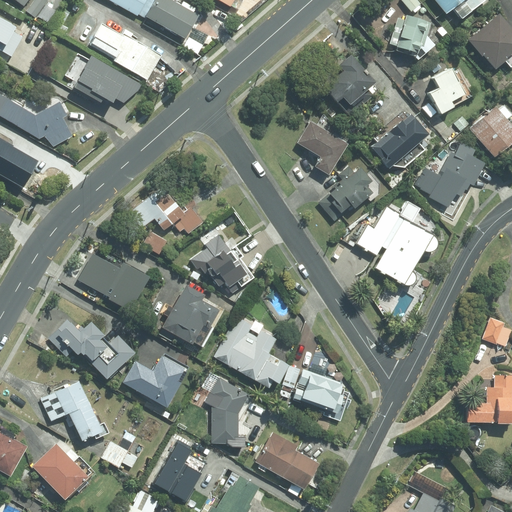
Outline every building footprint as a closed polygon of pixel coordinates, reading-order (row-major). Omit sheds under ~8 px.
[(47,0),(46,0),(34,0),(26,11),(35,17),(47,0)] [(148,17),(147,16),(155,0),(109,0),(138,16),(139,15),(147,19),(148,17)] [(186,38),(200,14),(174,0),(155,0),(147,16),(148,17),(186,38)] [(398,0),(408,12),(418,4),(415,0),(398,0)] [(431,0),(442,13),(449,7),(458,19),(481,0),(431,0)] [(87,44),(98,22),(81,13),(69,35),(87,44)] [(511,61),(511,37),(493,14),(461,40),(475,57),(476,56),(487,70),(499,60),(505,67),(511,61)] [(414,60),(430,46),(424,38),(428,24),(404,15),(393,48),(408,52),(414,60)] [(0,50),(11,56),(22,37),(14,33),(17,27),(0,17),(0,50)] [(57,32),(61,26),(54,22),(51,29),(57,32)] [(124,34),(122,33),(121,35),(101,23),(89,43),(88,44),(113,59),(112,61),(145,80),(160,55),(131,38),(133,34),(126,30),(124,34)] [(138,89),(142,83),(91,55),(85,67),(86,68),(76,86),(74,85),(72,89),(99,104),(100,100),(103,102),(106,96),(115,101),(117,98),(124,102),(138,89)] [(375,90),(346,56),(334,65),(339,71),(325,83),(326,84),(320,89),(332,103),(334,101),(345,115),(375,90)] [(453,82),(446,69),(428,79),(433,89),(424,94),(436,115),(449,107),(446,102),(460,94),(453,82)] [(37,115),(0,93),(0,115),(40,139),(46,136),(55,147),(74,137),(63,119),(69,115),(61,101),(37,115)] [(511,118),(501,106),(495,111),(493,108),(467,130),(490,158),(511,139),(511,130),(506,123),(511,118)] [(408,114),(369,146),(386,166),(425,134),(408,114)] [(458,131),(466,124),(460,117),(452,124),(458,131)] [(322,175),(341,144),(305,123),(292,144),(314,157),(309,167),(322,175)] [(356,132),(349,125),(344,129),(350,137),(356,132)] [(0,174),(23,188),(39,161),(13,147),(14,145),(0,137),(0,174)] [(427,194),(425,198),(444,207),(451,193),(456,196),(463,184),(467,186),(479,163),(466,157),(470,149),(457,143),(451,154),(448,153),(436,176),(420,168),(411,186),(427,194)] [(351,150),(346,147),(342,154),(347,157),(351,150)] [(348,209),(366,194),(360,186),(365,182),(354,168),(350,172),(346,166),(335,175),(338,179),(333,183),(335,185),(323,195),(324,196),(315,203),(331,222),(347,208),(348,209)] [(189,207),(194,203),(188,190),(174,201),(162,186),(124,217),(136,231),(153,217),(164,230),(172,223),(179,232),(197,217),(189,207)] [(369,270),(402,289),(410,274),(403,270),(416,249),(424,254),(433,238),(380,208),(368,228),(361,224),(350,244),(372,256),(377,247),(381,249),(369,270)] [(161,255),(169,241),(151,231),(143,245),(161,255)] [(220,238),(190,259),(197,269),(200,267),(205,275),(209,273),(219,286),(223,283),(231,293),(250,280),(220,238)] [(108,298),(130,311),(150,276),(123,261),(120,267),(91,252),(76,279),(109,297),(108,298)] [(203,347),(214,328),(212,327),(221,311),(203,300),(206,295),(186,284),(162,327),(163,328),(160,334),(172,341),(175,335),(194,345),(195,343),(203,347)] [(251,326),(236,317),(214,358),(270,389),(274,382),(279,384),(289,366),(267,354),(276,339),(260,331),(257,337),(248,332),(251,326)] [(502,346),(508,330),(500,327),(502,322),(488,317),(480,339),(493,344),(494,343),(502,346)] [(70,323),(66,319),(47,338),(65,357),(72,349),(78,355),(81,353),(107,379),(135,352),(118,335),(110,343),(104,337),(106,335),(93,321),(81,332),(71,322),(70,323)] [(122,383),(167,408),(182,383),(178,381),(185,369),(162,357),(153,372),(134,361),(122,383)] [(290,366),(279,395),(290,399),(301,370),(290,366)] [(339,421),(349,392),(341,389),(343,383),(303,369),(293,398),(324,409),(322,415),(339,421)] [(239,437),(239,415),(250,395),(210,373),(202,388),(210,392),(205,402),(211,407),(212,444),(227,444),(233,448),(246,447),(246,437),(239,437)] [(465,402),(465,421),(509,420),(509,400),(511,399),(511,388),(511,389),(511,374),(493,374),(493,386),(485,386),(486,402),(465,402)] [(77,380),(38,399),(50,422),(63,416),(68,426),(74,423),(83,440),(102,430),(77,380)] [(0,431),(0,470),(12,478),(29,448),(0,431)] [(256,462),(306,491),(321,465),(297,451),(299,447),(273,432),(256,462)] [(100,458),(119,468),(122,463),(131,468),(137,457),(127,452),(132,443),(122,438),(117,446),(109,441),(100,458)] [(90,478),(57,443),(33,466),(66,501),(90,478)] [(261,487),(240,475),(235,486),(231,484),(218,509),(213,506),(209,511),(249,511),(253,505),(251,505),(255,498),(261,487)] [(437,496),(441,488),(440,484),(432,480),(428,482),(422,493),(420,492),(411,510),(406,507),(403,511),(444,511),(449,503),(437,496)] [(143,503),(147,495),(141,491),(136,500),(143,503)]
